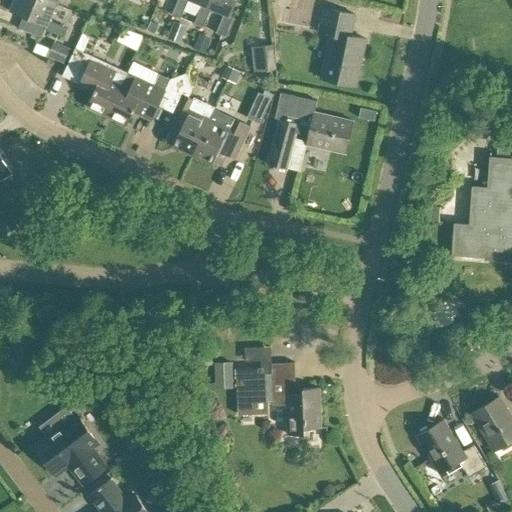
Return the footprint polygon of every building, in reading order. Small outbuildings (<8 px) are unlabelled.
[(47,0),(14,0),(10,10),(23,16),(18,29),(45,40),(49,31),(64,37),(67,30),(49,22),(56,4),(47,0)] [(181,18),(189,0),(187,0),(177,0),(172,14),(181,18)] [(203,28),(211,10),(207,8),(210,0),(187,0),(189,0),(201,6),(193,23),(203,28)] [(210,0),(207,8),(211,10),(224,15),(216,33),(225,37),(233,17),(230,16),(236,0),(210,0)] [(354,15),(324,8),(318,33),(329,35),(320,78),(355,86),(366,39),(350,36),(354,15)] [(150,21),(147,30),(155,34),(159,25),(150,21)] [(137,47),(143,34),(124,25),(118,39),(137,47)] [(173,25),(168,38),(180,44),(186,30),(173,25)] [(192,51),(204,56),(211,38),(199,33),(192,51)] [(55,42),(48,57),(64,65),(71,49),(55,42)] [(252,47),(255,71),(276,69),(274,44),(252,47)] [(87,107),(107,115),(122,84),(127,72),(76,49),(63,77),(79,84),(78,87),(93,94),(87,107)] [(226,79),(236,84),(241,72),(232,67),(226,79)] [(134,110),(151,119),(159,102),(169,79),(161,75),(159,80),(156,79),(154,85),(127,72),(122,84),(107,115),(127,125),(134,110)] [(172,146),(192,155),(214,109),(189,98),(192,90),(187,73),(169,79),(159,102),(151,119),(152,119),(158,105),(169,111),(161,127),(171,132),(167,140),(174,143),(172,146)] [(281,92),(275,118),(279,119),(280,118),(299,123),(296,133),(307,135),(305,145),(345,155),(353,122),(313,112),(315,104),(316,101),(281,92)] [(260,124),(265,113),(252,106),(246,118),(260,124)] [(375,120),(376,111),(361,108),(359,117),(375,120)] [(214,109),(192,155),(212,165),(213,162),(220,165),(235,135),(244,140),(250,126),(232,118),(228,127),(211,119),(215,110),(214,109)] [(279,119),(267,165),(286,170),(296,133),(299,123),(280,118),(279,119)] [(497,157),(509,158),(510,149),(504,148),(497,148),(497,149),(497,157)] [(0,180),(11,174),(0,154),(0,180)] [(497,157),(489,157),(486,188),(472,187),(470,224),(453,223),(451,255),(482,258),(483,250),(511,252),(511,158),(509,158),(497,157)] [(430,221),(439,222),(440,208),(431,207),(430,221)] [(207,336),(227,338),(228,327),(208,325),(207,336)] [(295,389),(294,363),(270,364),(271,374),(262,374),(262,367),(237,368),(238,414),(268,413),(267,402),(272,402),(272,406),(286,406),(287,436),(304,435),(304,429),(320,429),(319,388),(295,389)] [(232,367),(220,368),(221,387),(233,386),(232,367)] [(511,418),(499,396),(471,413),(494,451),(511,440),(511,418)] [(84,483),(106,466),(92,447),(98,443),(76,414),(35,446),(57,475),(70,465),(84,483)] [(461,450),(443,419),(415,436),(438,474),(459,462),(467,476),(485,466),(472,444),(461,450)] [(148,511),(133,491),(125,497),(112,479),(89,495),(101,511),(148,511)] [(496,499),(486,504),(489,511),(497,511),(511,505),(500,480),(489,485),(496,499)]
